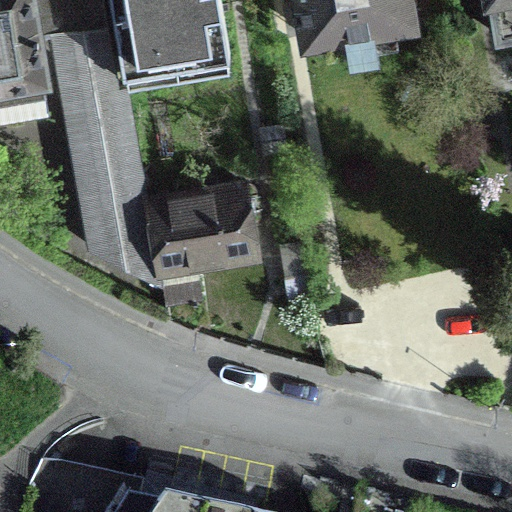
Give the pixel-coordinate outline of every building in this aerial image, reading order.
[(160,284),(158,270),(147,201),(144,201),(124,88),(114,89),(98,0),(0,0),(0,86),(43,80),(37,44),(51,53),(55,78),(86,249),(160,284)] [(108,0),(121,71),(227,53),(217,0),(108,0)] [(298,0),(305,38),(408,20),(404,0),(298,0)] [(511,0),(488,0),(496,42),(511,39),(511,0)] [(158,270),(253,254),(246,217),(241,185),(147,201),(158,270)]
